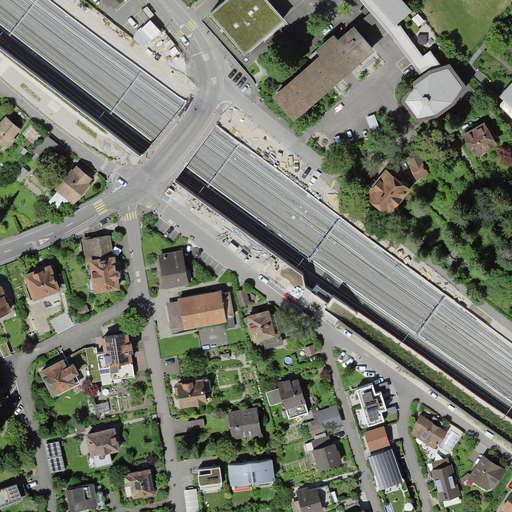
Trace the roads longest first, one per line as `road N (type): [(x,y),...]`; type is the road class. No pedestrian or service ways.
road 1 (residential): [(140,290),(29,357),(20,376),(53,511)]
road 2 (residential): [(209,85),(329,169),(411,140)]
road 3 (residential): [(135,188),(319,326)]
road 4 (residential): [(140,290),(178,511)]
road 5 (residential): [(376,511),(319,326)]
road 6 (residential): [(135,188),(0,80)]
road 7 (residential): [(411,140),(448,127),(511,243)]
road 8 (tertiary): [(126,193),(0,256)]
road 9 (residential): [(404,382),(403,435),(427,511)]
road 10 (residential): [(404,382),(511,458)]
road 11 (tertiary): [(209,85),(204,108),(135,188)]
road 12 (residential): [(411,140),(384,91),(331,132)]
